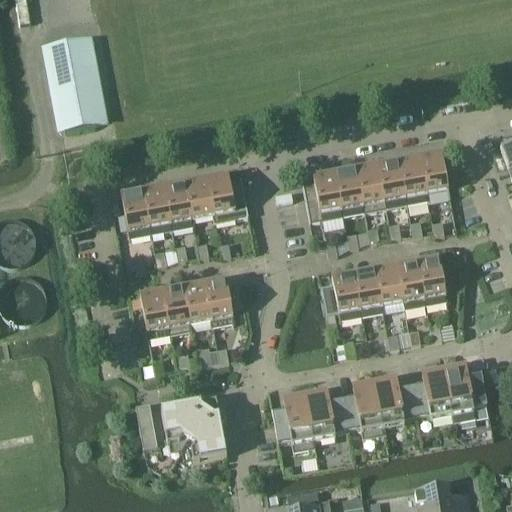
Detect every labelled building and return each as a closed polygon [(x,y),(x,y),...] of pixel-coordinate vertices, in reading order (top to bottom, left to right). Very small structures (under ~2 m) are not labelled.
[(92,43),(42,52),(57,138),(107,129),(92,43)] [(511,144),(505,147),(501,150),(501,155),(509,177),(511,175),(511,144)] [(450,203),(442,158),(420,162),(429,207),(450,203)] [(407,211),(429,207),(420,162),(399,166),(407,211)] [(399,166),(378,170),(386,215),(407,211),(399,166)] [(386,215),(378,170),(357,174),(365,219),(386,215)] [(357,174),(335,178),(344,223),(365,219),(357,174)] [(344,223),(335,178),(313,182),(314,187),(303,189),(310,229),(344,223)] [(230,185),(229,180),(207,184),(214,221),(213,221),(215,229),(249,222),(241,182),(230,185)] [(207,184),(186,188),(193,225),(193,224),(213,221),(214,221),(207,184)] [(193,225),(186,188),(165,192),(173,236),(195,232),(193,224),(193,225)] [(165,192),(143,196),(152,240),(173,236),(165,192)] [(121,200),(130,244),(152,240),(143,196),(121,200)] [(0,228),(0,250),(14,262),(35,236),(10,216),(0,228)] [(420,228),(411,229),(413,243),(423,241),(420,228)] [(433,229),(435,243),(445,241),(442,228),(433,229)] [(399,229),(389,231),(392,245),(401,243),(399,229)] [(377,233),(368,235),(371,249),(380,247),(377,233)] [(347,241),(350,255),(359,253),(357,239),(347,241)] [(326,249),(329,263),(338,261),(335,247),(326,249)] [(207,249),(198,251),(200,265),(210,263),(207,249)] [(229,249),(220,251),(222,265),(231,263),(229,249)] [(185,251),(176,253),(179,267),(188,265),(185,251)] [(165,257),(155,259),(158,273),(167,271),(165,257)] [(440,263),(418,267),(426,311),(448,307),(440,263)] [(146,279),(143,265),(134,267),(137,281),(146,279)] [(418,267),(397,271),(403,307),(405,315),(426,311),(418,267)] [(397,271),(375,275),(382,311),(403,307),(397,271)] [(375,275),(354,279),(362,323),(384,319),(382,311),(375,275)] [(323,293),(322,293),(327,322),(329,322),(331,322),(339,320),(341,327),(362,323),(354,279),(332,283),(334,291),(323,293)] [(0,297),(0,298),(0,313),(0,314),(4,321),(11,327),(19,330),(27,330),(35,327),(42,321),(46,314),(48,306),(46,297),(42,290),(35,284),(27,282),(19,282),(11,284),(4,290),(0,297)] [(235,329),(227,285),(205,289),(212,325),(211,325),(212,333),(235,329)] [(191,329),(211,325),(212,325),(205,289),(184,293),(190,329),(191,329)] [(184,293),(162,297),(171,341),(192,337),(191,329),(190,329),(184,293)] [(140,301),(149,345),(171,341),(162,297),(140,301)] [(131,306),(133,314),(143,313),(141,304),(131,306)] [(430,334),(433,347),(442,346),(440,332),(430,334)] [(409,338),(412,351),(421,350),(418,336),(409,338)] [(397,340),(388,342),(390,355),(400,354),(397,340)] [(367,346),(369,359),(379,358),(376,344),(367,346)] [(354,348),(336,352),(339,365),(357,362),(354,348)] [(199,373),(213,371),(220,369),(217,356),(210,357),(209,353),(195,356),(199,373)] [(227,354),(217,356),(220,369),(229,367),(227,354)] [(189,361),(175,364),(177,377),(191,374),(189,361)] [(153,368),(156,381),(165,379),(162,366),(153,368)] [(467,374),(445,378),(453,420),(454,428),(476,424),(474,412),(486,410),(487,410),(481,375),(468,378),(467,374)] [(423,386),(411,388),(417,423),(430,421),(431,424),(453,420),(445,378),(422,382),(423,386)] [(398,387),(376,391),(384,433),(405,429),(405,425),(417,423),(411,388),(399,391),(398,387)] [(354,399),(342,401),(348,436),(361,433),(363,445),(385,441),(384,433),(376,391),(353,395),(354,399)] [(329,399),(306,404),(314,446),(336,442),(335,438),(348,436),(342,401),(330,403),(329,399)] [(285,412),(272,414),(278,449),(292,446),(294,458),(316,454),(314,446),(306,404),(284,408),(285,412)] [(217,405),(162,416),(168,449),(169,449),(180,447),(183,442),(195,450),(192,455),(194,466),(193,466),(193,467),(227,461),(217,405)] [(151,416),(150,409),(136,411),(137,418),(151,416)] [(153,423),(151,416),(137,418),(139,425),(153,423)] [(154,430),(153,423),(139,425),(140,432),(154,430)] [(155,437),(154,430),(140,432),(141,439),(155,437)] [(156,443),(155,437),(141,439),(142,446),(156,443)] [(158,451),(156,443),(142,446),(144,453),(158,451)] [(283,475),(285,484),(293,482),(291,474),(283,475)] [(448,490),(415,495),(417,511),(449,511),(470,509),(468,499),(450,502),(448,490)] [(289,511),(330,511),(329,506),(319,508),(317,497),(288,502),(289,511)] [(343,511),(363,511),(361,502),(342,505),(343,511)]
